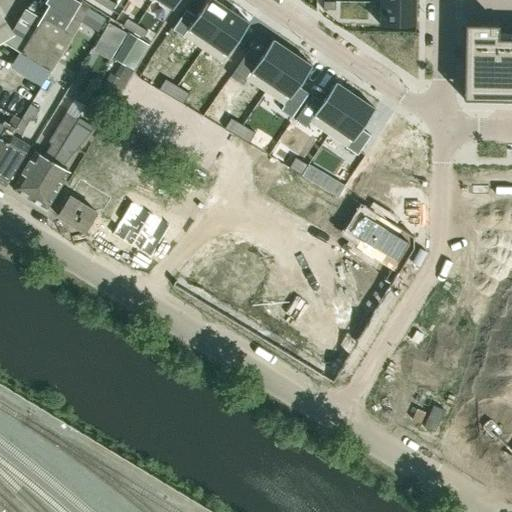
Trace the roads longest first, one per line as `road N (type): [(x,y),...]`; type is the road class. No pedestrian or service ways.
road 1 (residential): [(337,417),(0,213)]
road 2 (residential): [(337,417),(434,262),(442,128)]
road 3 (residential): [(259,0),(401,97),(442,115)]
road 4 (residential): [(491,511),(337,417)]
